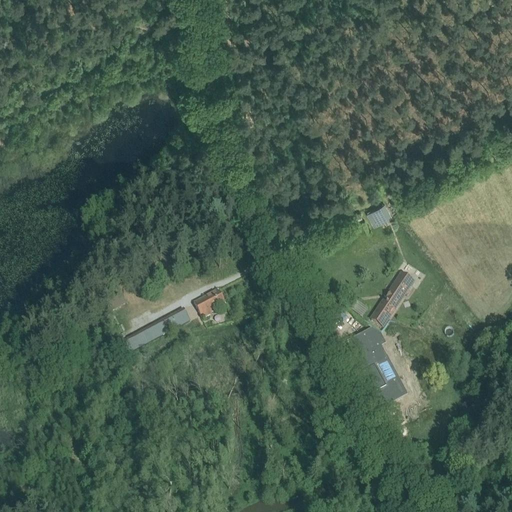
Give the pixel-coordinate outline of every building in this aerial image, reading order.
[(385,205),(368,214),(374,225),(391,215),(385,205)] [(402,275),(371,321),(382,328),(388,320),(413,283),(410,281),(402,275)] [(193,303),(196,309),(202,320),(203,319),(203,320),(204,320),(204,319),(212,314),(211,314),(226,305),(218,291),(209,295),(193,303)] [(356,301),(350,310),(363,318),(368,308),(356,301)] [(120,342),(121,345),(126,355),(190,322),(183,309),(120,342)] [(397,324),(386,368),(399,371),(400,366),(406,367),(416,328),(397,324)] [(353,351),(383,407),(402,397),(394,382),(385,386),(376,369),(386,363),(378,347),(371,351),(364,337),(351,343),(355,350),(353,351)]
